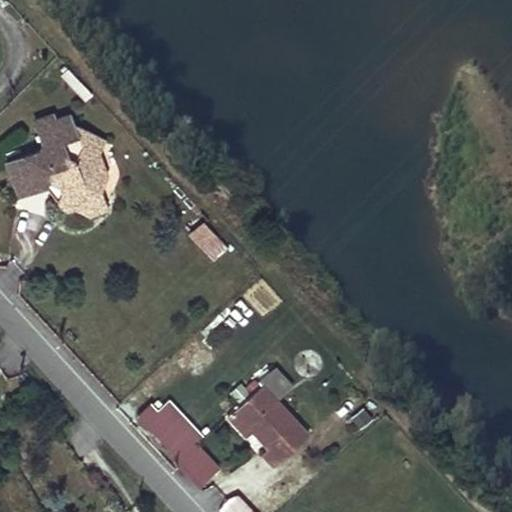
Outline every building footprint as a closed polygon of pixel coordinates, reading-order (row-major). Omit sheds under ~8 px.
[(77,140),(72,122),(70,112),(53,116),(53,112),(32,119),(38,143),(34,149),(5,160),(16,195),(42,186),(55,198),(55,204),(66,211),(76,208),(82,196),(101,190),(107,177),(99,150),(77,140)] [(105,139),(72,122),(77,140),(99,150),(105,139)] [(107,210),(101,190),(82,196),(76,208),(88,216),(107,210)] [(198,248),(214,236),(202,219),(186,230),(198,248)] [(259,379),(281,398),(294,384),(271,364),(259,379)] [(260,461),(272,474),(307,440),(260,391),(227,424),(244,441),(251,434),(270,453),(260,461)] [(207,469),(150,407),(137,419),(195,480),(207,469)] [(255,511),(236,491),(218,509),(220,511),(255,511)]
